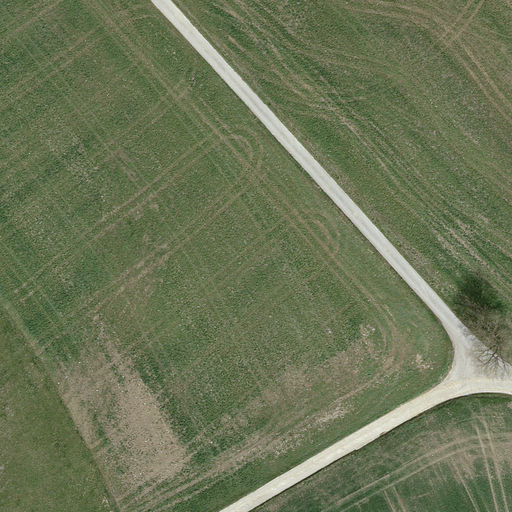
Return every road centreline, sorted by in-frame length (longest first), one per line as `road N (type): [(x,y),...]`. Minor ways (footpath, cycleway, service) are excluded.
road 1 (track): [(155,0),(488,368)]
road 2 (track): [(488,368),(237,511)]
